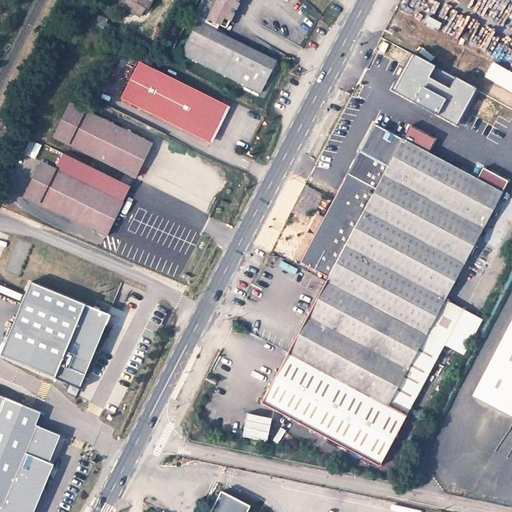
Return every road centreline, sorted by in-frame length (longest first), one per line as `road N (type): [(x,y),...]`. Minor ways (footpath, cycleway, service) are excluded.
road 1 (primary): [(144,428),(369,0)]
road 2 (unclassified): [(487,511),(178,445),(144,428)]
road 3 (unknown): [(150,299),(98,414),(108,436),(133,449)]
